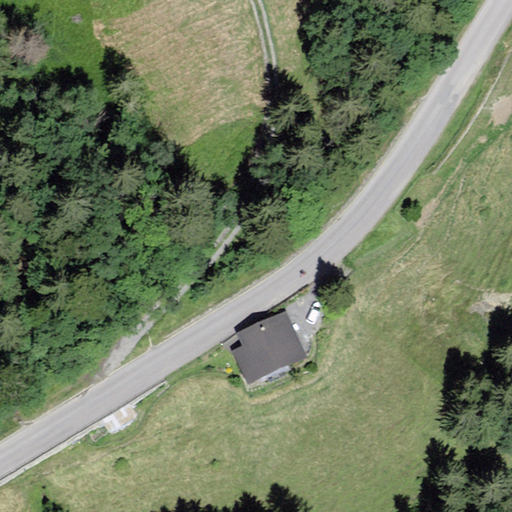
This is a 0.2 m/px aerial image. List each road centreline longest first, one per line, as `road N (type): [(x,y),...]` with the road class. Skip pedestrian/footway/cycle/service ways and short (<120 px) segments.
road 1 (tertiary): [(505,0),(401,166),(338,238),(305,267),(0,459)]
road 2 (track): [(95,402),(102,369),(220,238),(249,177),(265,114),(253,0)]
